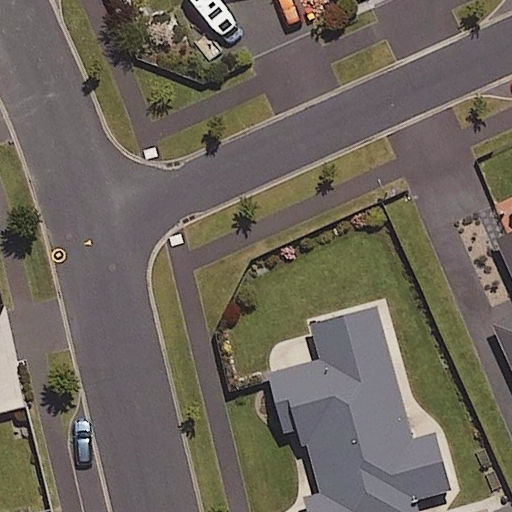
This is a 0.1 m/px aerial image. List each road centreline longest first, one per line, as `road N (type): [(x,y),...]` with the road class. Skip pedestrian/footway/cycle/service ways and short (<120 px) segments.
road 1 (residential): [(511,43),(164,202),(96,222)]
road 2 (residential): [(156,511),(96,222)]
road 3 (residential): [(96,222),(3,0)]
